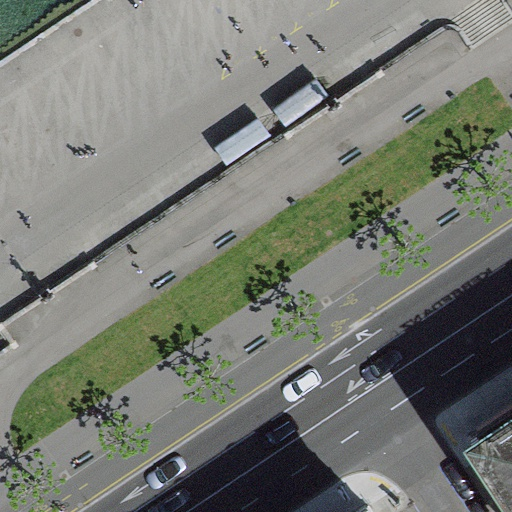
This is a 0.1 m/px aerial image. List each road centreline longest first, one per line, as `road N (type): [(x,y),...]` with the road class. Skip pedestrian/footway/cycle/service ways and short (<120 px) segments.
road 1 (primary): [(182,511),(371,383)]
road 2 (primary): [(371,383),(511,289)]
road 3 (residential): [(371,383),(451,511)]
